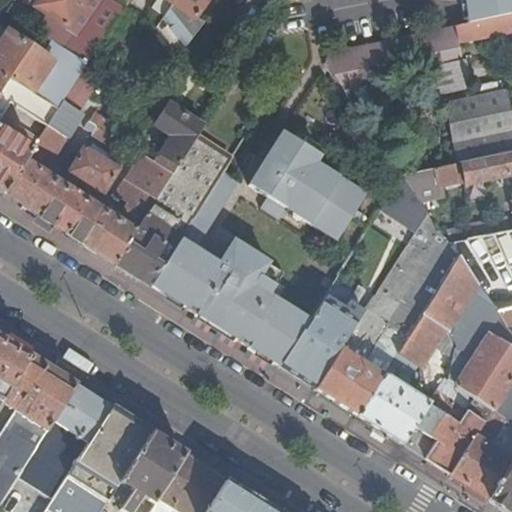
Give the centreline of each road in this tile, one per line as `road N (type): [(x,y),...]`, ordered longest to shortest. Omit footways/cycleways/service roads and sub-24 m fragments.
road 1 (tertiary): [(429,511),(0,237)]
road 2 (tertiary): [(0,292),(348,511)]
